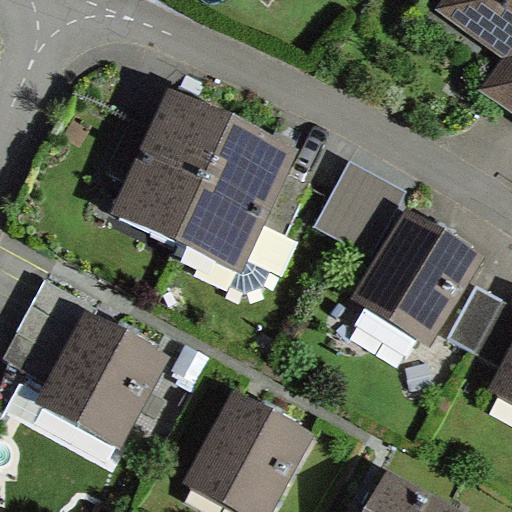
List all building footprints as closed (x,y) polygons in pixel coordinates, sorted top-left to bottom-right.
[(511,0),(445,0),(437,11),(505,60),(481,94),(511,115),(511,0)] [(176,248),(234,124),(170,96),(153,132),(133,123),(109,172),(131,183),(114,219),(176,248)] [(234,124),(176,248),(242,279),(266,227),(285,236),(308,188),(289,179),(300,155),(234,124)] [(402,193),(351,165),(315,231),(366,259),(402,193)] [(485,264),(408,217),(354,304),(431,352),(485,264)] [(89,310),(46,288),(8,360),(50,383),(85,318),(89,310)] [(511,339),(511,310),(477,291),(449,341),(496,368),(511,339)] [(172,365),(85,318),(50,383),(35,410),(122,457),(172,365)] [(511,354),(489,397),(511,409),(511,354)] [(275,511),(313,445),(234,401),(186,487),(231,511),(275,511)] [(449,511),(388,478),(369,511),(449,511)]
